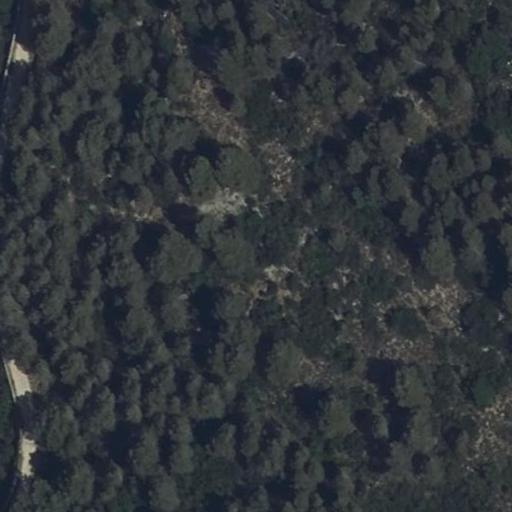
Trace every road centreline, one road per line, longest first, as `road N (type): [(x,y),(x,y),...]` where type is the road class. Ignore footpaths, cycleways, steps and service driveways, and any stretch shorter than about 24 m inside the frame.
road 1 (track): [(0,297),(30,424),(31,484),(18,511)]
road 2 (track): [(30,0),(0,149)]
